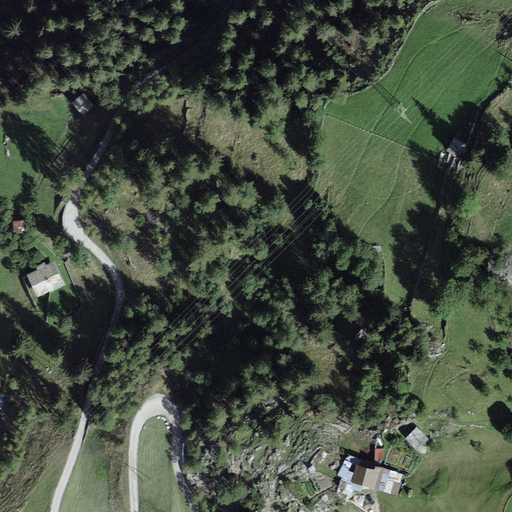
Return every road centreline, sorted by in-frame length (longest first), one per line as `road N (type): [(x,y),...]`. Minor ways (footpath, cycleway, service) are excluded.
road 1 (track): [(248,0),(116,126),(78,186),(68,234),(106,261),(122,299),(82,381),(85,431)]
road 2 (residential): [(198,511),(183,481),(179,423),(167,409),(146,409),(137,426),(138,511)]
